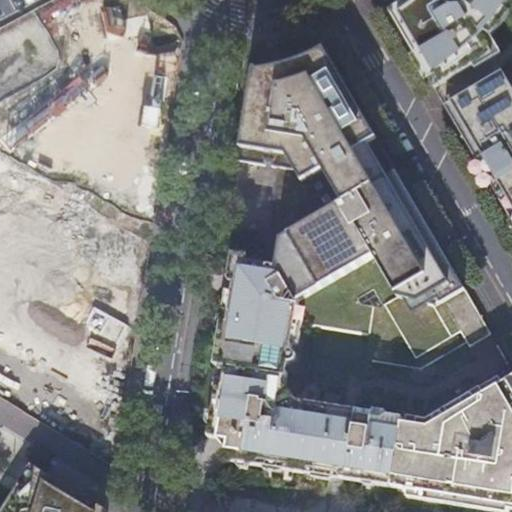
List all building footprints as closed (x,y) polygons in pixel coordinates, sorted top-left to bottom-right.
[(407,0),(403,4),(389,13),(389,16),(392,20),(391,21),(432,91),(471,68),(473,71),(499,56),(489,39),(496,32),(509,16),(503,11),(510,1),(510,0),(407,0)] [(489,336),(383,154),(322,51),(308,59),(284,67),(268,71),(251,73),(246,103),(251,103),(250,110),(245,109),(236,164),(246,165),(263,168),(264,163),(270,164),(269,169),(276,170),(263,250),(295,304),(372,260),(395,299),(401,301),(411,317),(428,307),(431,308),(449,339),(459,334),(467,348),(489,336)] [(511,92),(501,73),(442,108),(511,226),(511,92)] [(283,386),(284,380),(284,379),(287,365),(288,365),(291,364),(293,361),(294,360),(294,359),(294,358),(294,357),(292,354),(289,353),(290,347),(293,347),(296,345),(298,335),(292,334),(293,324),(300,325),(301,315),(299,312),(295,311),(296,306),(295,304),(263,250),(245,262),(246,258),(230,256),(227,271),(221,313),(222,315),(226,315),(225,325),(221,325),(218,326),(217,338),(214,353),(212,367),(215,368),(211,388),(214,392),(210,415),(205,415),(204,425),(208,431),(206,441),(216,442),(220,448),(224,453),(222,463),(232,465),(237,471),(245,472),(246,467),(260,469),(263,473),(278,475),(282,473),(296,475),(301,476),(305,482),(313,483),(314,478),(359,485),(390,490),(404,492),(405,492),(406,490),(438,496),(438,498),(504,508),(511,502),(511,378),(501,385),(497,379),(424,422),(416,420),(414,428),(400,425),(401,420),(387,418),(384,414),(371,412),(371,415),(354,412),(353,417),(341,415),(326,413),(326,408),(302,404),(295,403),(283,386)] [(0,251),(0,271),(9,257),(0,251)] [(419,371),(405,369),(405,371),(407,376),(409,380),(414,382),(419,383),(424,382),(429,379),(431,375),(433,370),(431,364),(419,371)] [(105,511),(43,475),(33,493),(17,484),(0,511),(105,511)]
